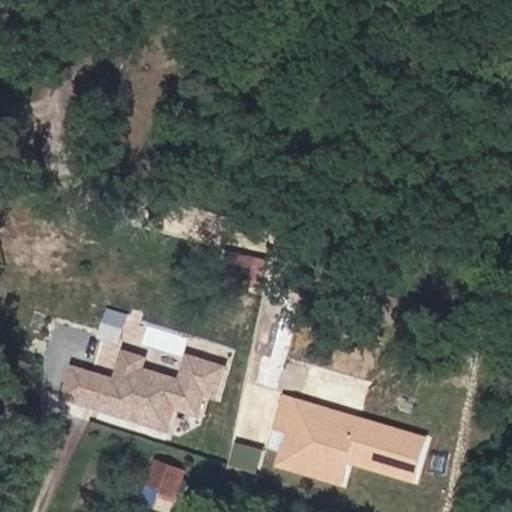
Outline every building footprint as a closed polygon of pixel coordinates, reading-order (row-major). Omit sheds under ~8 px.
[(106,338),(128,342),(133,311),(111,307),(106,338)] [(68,364),(57,397),(175,435),(182,414),(195,418),(202,397),(214,401),(226,363),(185,350),(176,376),(145,366),(147,360),(118,351),(110,377),(68,364)] [(430,436),(281,394),(267,442),(278,445),(272,466),(346,487),(352,466),(416,484),(430,436)] [(152,485),(186,497),(196,468),(162,456),(152,485)] [(138,511),(148,486),(120,476),(108,511),(138,511)]
